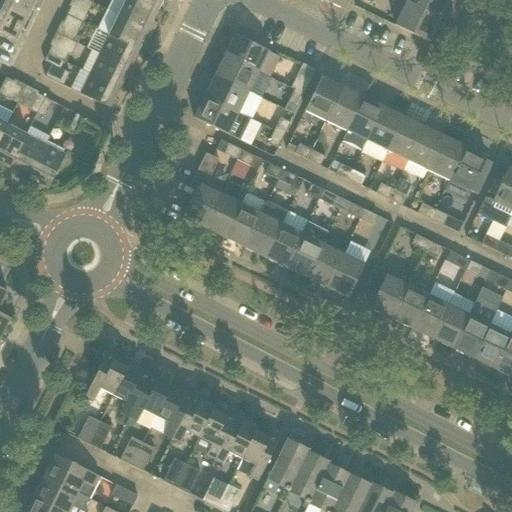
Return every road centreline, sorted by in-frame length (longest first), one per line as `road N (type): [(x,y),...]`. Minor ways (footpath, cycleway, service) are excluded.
road 1 (residential): [(100,277),(511,492)]
road 2 (residential): [(511,463),(110,258)]
road 3 (residential): [(511,125),(254,0)]
road 4 (residential): [(142,135),(20,75),(56,0)]
road 5 (residential): [(70,281),(0,421)]
road 6 (residential): [(142,135),(207,0)]
